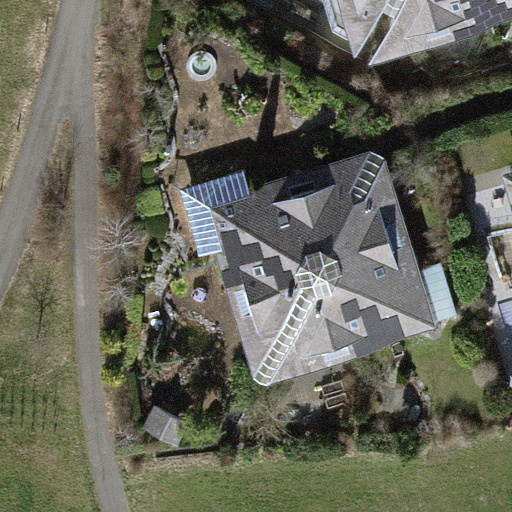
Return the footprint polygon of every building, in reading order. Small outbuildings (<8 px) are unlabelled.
[(400,0),(342,0),(365,69),(400,0)] [(511,23),(511,0),(401,0),(365,71),(511,23)] [(394,141),(213,199),(271,382),(394,141)] [(448,324),(394,141),(271,382),(448,324)] [(511,170),(501,174),(511,208),(511,170)]
